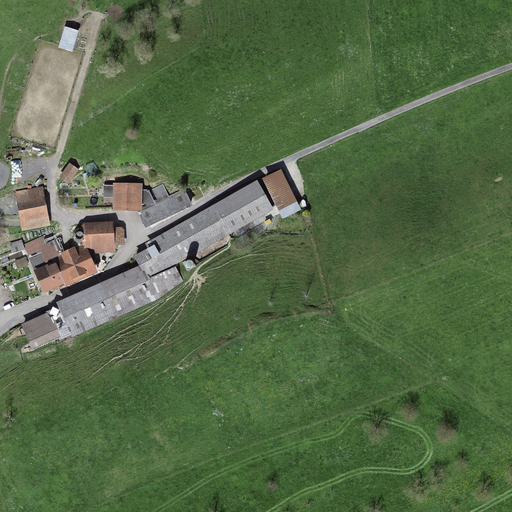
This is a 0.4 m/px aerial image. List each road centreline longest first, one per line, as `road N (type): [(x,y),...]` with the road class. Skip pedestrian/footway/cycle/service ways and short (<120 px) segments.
road 1 (unclassified): [(0,336),(273,167),(511,66)]
road 2 (track): [(0,233),(61,227),(75,213),(118,216),(137,224),(142,246)]
